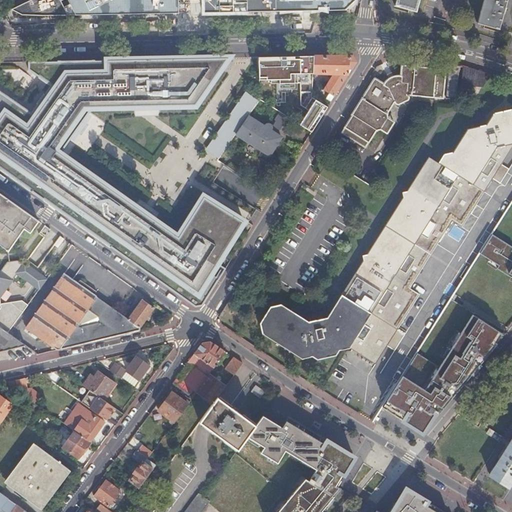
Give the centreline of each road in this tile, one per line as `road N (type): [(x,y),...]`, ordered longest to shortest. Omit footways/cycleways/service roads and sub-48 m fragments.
road 1 (residential): [(365,34),(0,39)]
road 2 (residential): [(200,325),(502,511)]
road 3 (residential): [(200,325),(367,61),(365,34)]
road 4 (residential): [(0,185),(200,325)]
road 5 (residential): [(200,325),(64,511)]
road 6 (residential): [(0,374),(200,325)]
road 7 (residential): [(511,64),(365,34)]
